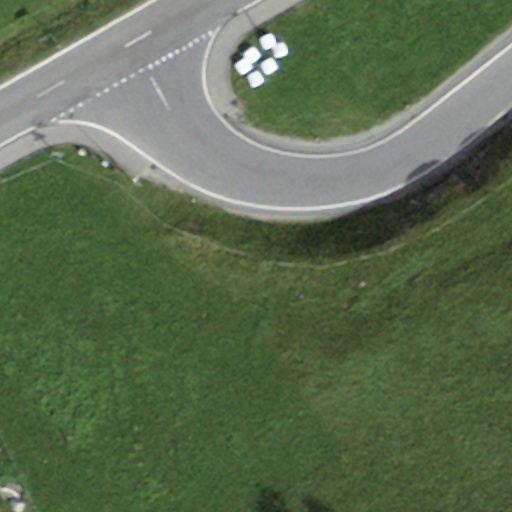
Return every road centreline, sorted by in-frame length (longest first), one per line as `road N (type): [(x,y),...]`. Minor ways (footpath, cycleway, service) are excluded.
road 1 (unclassified): [(128,51),(185,139),(218,165),(292,187),(375,175),(511,77)]
road 2 (tertiary): [(0,121),(128,51)]
